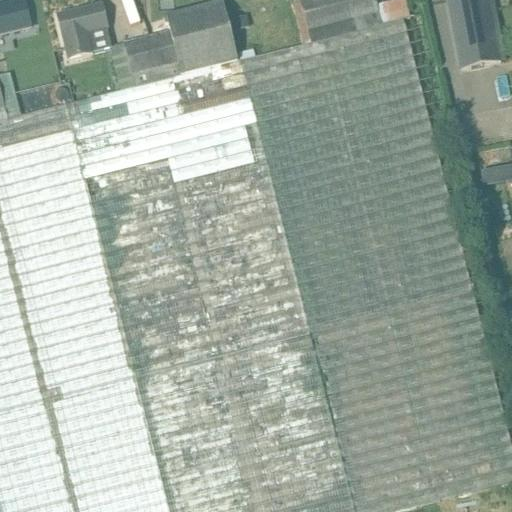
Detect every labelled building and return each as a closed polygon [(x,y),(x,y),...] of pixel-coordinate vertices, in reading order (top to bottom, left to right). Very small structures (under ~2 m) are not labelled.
[(24,0),(22,0),(0,5),(0,36),(31,29),(24,0)] [(374,0),(308,0),(300,2),(311,46),(382,27),(374,0)] [(493,0),(444,0),(459,72),(505,63),(493,0)] [(223,5),(166,19),(170,35),(180,78),(238,64),(223,5)] [(102,6),(57,17),(62,37),(68,62),(93,56),(93,55),(110,51),(113,50),(108,32),(102,6)] [(246,18),(234,21),(237,33),(249,30),(246,18)] [(170,35),(166,19),(152,23),(156,39),(170,35)] [(311,46),(238,64),(352,511),(398,511),(511,483),(511,452),(403,22),(382,27),(311,46)] [(170,35),(124,47),(135,90),(180,78),(170,35)] [(135,90),(67,108),(168,511),(352,511),(238,64),(180,78),(135,90)] [(0,124),(0,511),(168,511),(67,108),(19,120),(7,123),(0,124)] [(511,177),(510,168),(478,174),(481,188),(511,181),(511,177)]
